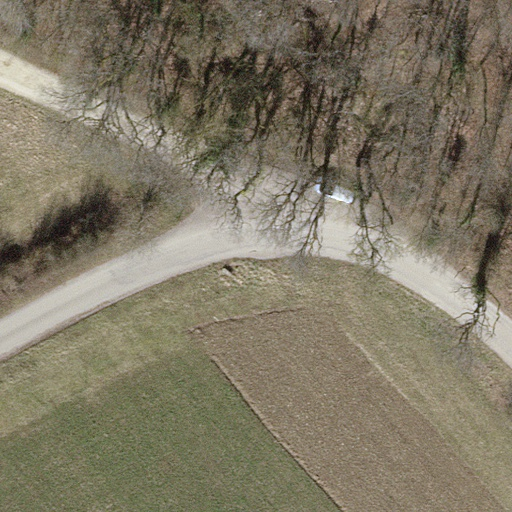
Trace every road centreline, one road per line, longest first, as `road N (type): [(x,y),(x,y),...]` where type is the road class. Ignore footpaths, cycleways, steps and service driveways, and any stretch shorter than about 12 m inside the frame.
road 1 (track): [(0,11),(355,193)]
road 2 (track): [(355,193),(259,213),(146,253),(0,336)]
road 3 (track): [(355,193),(511,349)]
